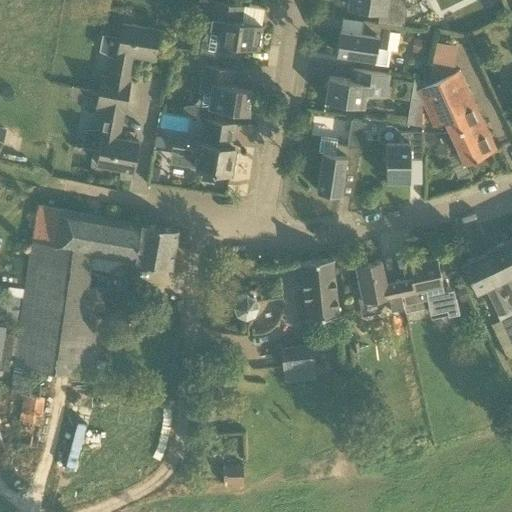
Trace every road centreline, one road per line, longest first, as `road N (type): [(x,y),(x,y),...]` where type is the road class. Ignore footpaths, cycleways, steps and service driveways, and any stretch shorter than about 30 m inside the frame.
road 1 (track): [(208,219),(175,470),(146,494),(95,511)]
road 2 (residential): [(261,236),(347,233),(511,189)]
road 3 (residential): [(261,236),(304,0)]
